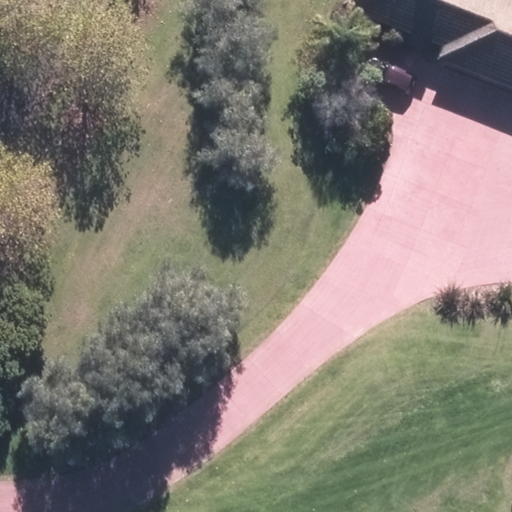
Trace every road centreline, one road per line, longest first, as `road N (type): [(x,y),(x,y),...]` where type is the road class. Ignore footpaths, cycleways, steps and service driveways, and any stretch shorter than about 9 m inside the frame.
road 1 (track): [(0,504),(62,505),(139,486),(299,336),(388,266),(511,202)]
road 2 (track): [(0,141),(81,0)]
